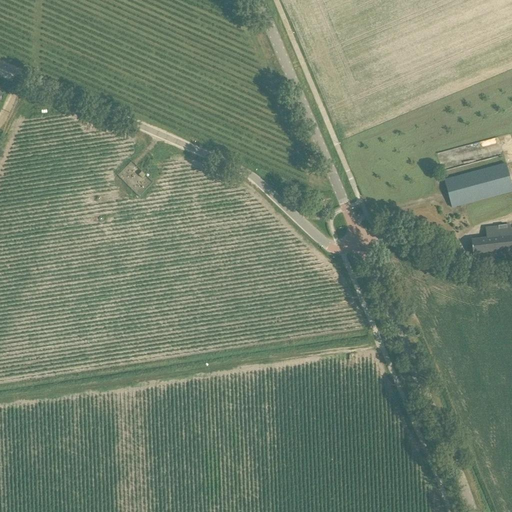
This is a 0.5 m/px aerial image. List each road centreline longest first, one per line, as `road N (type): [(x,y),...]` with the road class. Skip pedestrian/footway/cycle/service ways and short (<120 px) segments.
road 1 (unclassified): [(0,63),(243,171),(328,218),(347,215)]
road 2 (tertiary): [(477,511),(347,215)]
road 3 (tertiary): [(347,215),(258,0)]
road 4 (unclassified): [(347,215),(417,251),(511,269)]
